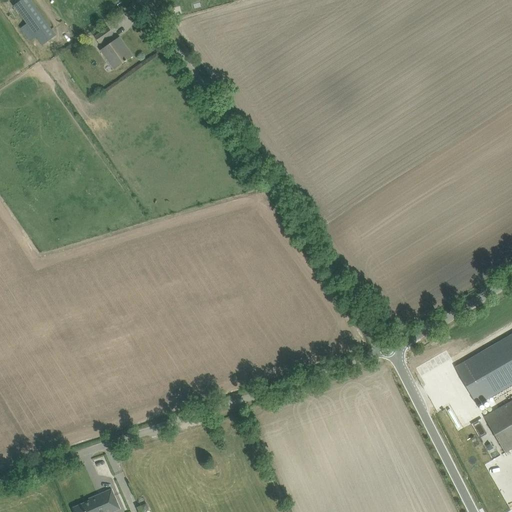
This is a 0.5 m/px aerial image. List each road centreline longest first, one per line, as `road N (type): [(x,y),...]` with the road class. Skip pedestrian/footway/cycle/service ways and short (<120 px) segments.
road 1 (unclassified): [(386,350),(336,292),(132,0)]
road 2 (unclassified): [(0,480),(386,350)]
road 3 (unclassified): [(469,511),(386,350)]
road 4 (unclassified): [(386,350),(511,273)]
